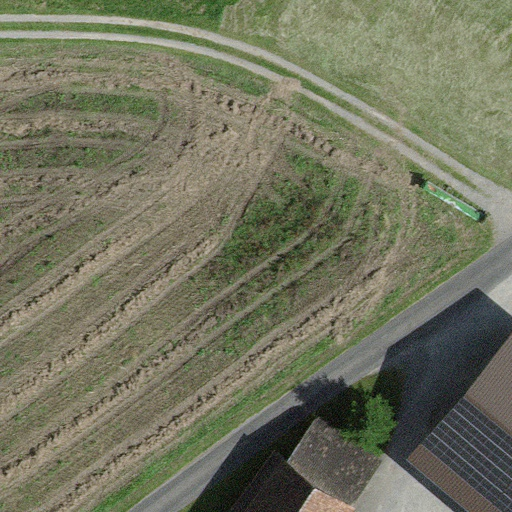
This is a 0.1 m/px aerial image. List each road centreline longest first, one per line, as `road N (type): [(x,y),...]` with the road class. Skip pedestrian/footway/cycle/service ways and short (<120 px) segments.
road 1 (track): [(511,222),(238,53),(129,28),(0,24)]
road 2 (unclassified): [(155,511),(511,259)]
road 3 (unknown): [(409,331),(417,402),(382,511)]
